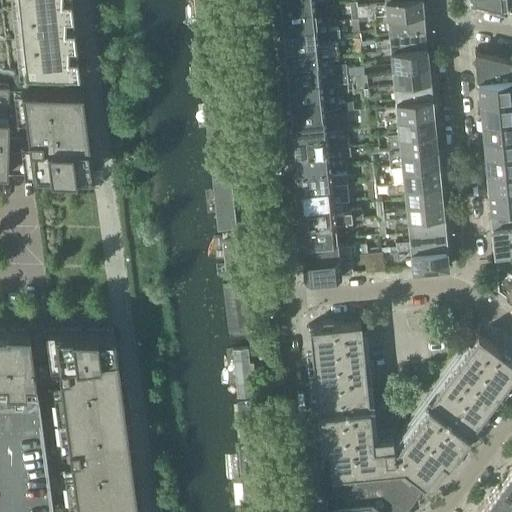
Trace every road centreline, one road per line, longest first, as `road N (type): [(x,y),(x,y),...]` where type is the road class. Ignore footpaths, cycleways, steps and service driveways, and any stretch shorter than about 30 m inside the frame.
road 1 (residential): [(249,0),(279,303)]
road 2 (residential): [(459,286),(468,260),(446,12)]
road 3 (residential): [(279,303),(299,511)]
road 4 (residential): [(459,286),(279,303)]
